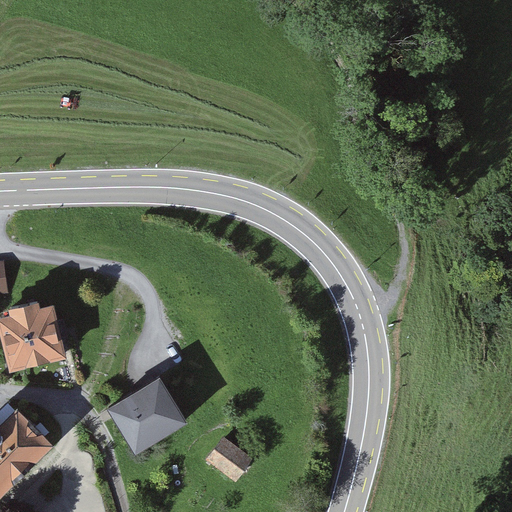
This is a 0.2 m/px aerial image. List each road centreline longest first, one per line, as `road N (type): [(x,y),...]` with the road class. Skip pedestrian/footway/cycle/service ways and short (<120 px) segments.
road 1 (secondary): [(0,192),(204,192),(239,200),(306,236),(347,287),(367,353),(363,433),(343,511)]
road 2 (track): [(359,314),(382,308),(397,291),(402,240),(359,100),(299,0)]
